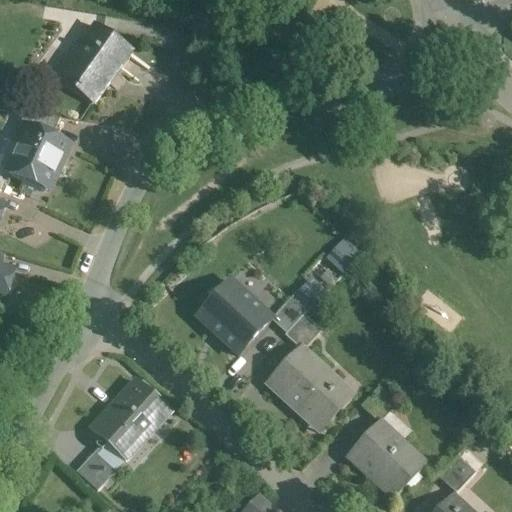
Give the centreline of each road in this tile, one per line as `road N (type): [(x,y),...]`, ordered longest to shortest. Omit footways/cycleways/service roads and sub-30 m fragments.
road 1 (tertiary): [(88,297),(151,152),(192,108),(261,91),(350,96),(460,33)]
road 2 (residential): [(88,297),(122,321),(311,511)]
